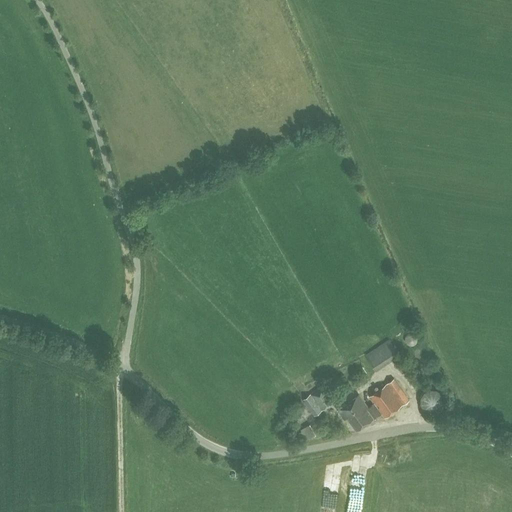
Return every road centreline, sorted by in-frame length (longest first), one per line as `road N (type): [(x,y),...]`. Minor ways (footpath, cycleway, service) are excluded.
road 1 (unclassified): [(511,452),(464,432),(423,428),(267,458),(228,454),(196,438),(103,357),(0,318)]
road 2 (track): [(122,369),(122,511)]
